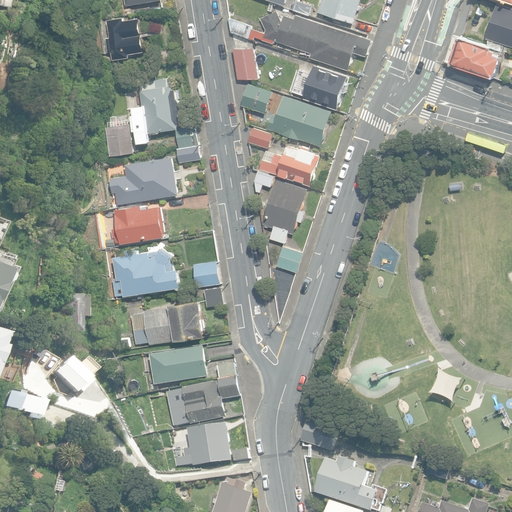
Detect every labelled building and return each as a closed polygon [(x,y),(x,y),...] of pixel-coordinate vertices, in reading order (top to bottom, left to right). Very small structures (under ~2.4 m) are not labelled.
[(294,10),(311,15),(314,6),(298,1),(298,0),(294,10)] [(324,0),(320,12),(355,23),(359,10),(360,10),(362,6),(361,6),(362,0),(324,0)] [(487,37),(511,45),(511,7),(498,3),(487,37)] [(267,29),(266,33),(264,39),(264,40),(275,44),(276,41),(313,53),(311,57),(350,70),(356,52),(368,56),(369,55),(376,57),(381,43),(374,41),(374,40),(297,14),(296,19),(285,15),(283,22),(278,11),(262,19),(267,29)] [(113,52),(115,60),(132,57),(132,53),(148,51),(145,32),(142,17),(126,20),(126,18),(126,17),(108,20),(111,37),(107,38),(110,53),(113,52)] [(233,32),(250,38),(253,29),(254,26),(230,18),(233,32)] [(266,33),(253,29),(250,38),(255,39),(256,37),(264,39),(266,33)] [(453,62),(498,78),(508,52),(511,52),(511,50),(509,45),(490,39),(488,45),(462,36),(453,62)] [(240,78),(259,79),(255,49),(236,49),(240,78)] [(305,99),(339,109),(350,75),(316,65),(314,72),(299,68),(291,92),(306,96),(305,99)] [(152,133),(153,134),(161,132),(161,131),(181,129),(180,124),(183,124),(182,114),(183,110),(183,102),(179,99),(179,89),(175,89),(175,84),(173,85),(172,78),(157,79),(157,87),(142,90),(146,116),(137,117),(139,133),(152,133)] [(243,105),(267,113),(275,91),(251,83),(243,105)] [(301,138),(323,145),(334,110),(286,95),(279,115),(274,113),(269,128),(284,133),(284,134),(300,139),(301,138)] [(107,127),(112,155),(140,151),(137,135),(135,135),(133,123),(107,127)] [(178,131),(181,148),(201,145),(198,127),(178,131)] [(249,139),(268,146),(271,136),(253,130),(249,139)] [(455,142),(442,138),(441,143),(454,147),(455,142)] [(265,158),(261,168),(313,185),(324,154),(320,153),(321,149),(304,144),(303,146),(290,142),(286,154),(277,151),(274,161),(265,158)] [(181,162),(202,159),(200,145),(179,149),(181,162)] [(118,192),(120,204),(181,194),(176,163),(175,156),(164,158),(127,164),(129,175),(112,177),(114,192),(118,192)] [(264,183),(273,186),(276,176),(260,171),(257,181),(262,182),(264,183)] [(272,237),(286,242),(290,231),(295,233),(300,220),(303,221),(306,211),(303,210),(310,189),(279,179),(264,223),(275,227),(272,237)] [(463,181),(451,183),(452,190),(464,188),(463,181)] [(122,241),(122,243),(166,236),(161,205),(144,208),(143,205),(117,209),(120,227),(115,227),(116,233),(114,233),(115,237),(117,237),(118,242),(122,241)] [(278,265),(298,272),(305,252),(285,245),(278,265)] [(116,282),(118,295),(126,294),(127,295),(184,286),(181,268),(180,268),(176,269),(174,257),(176,255),(163,247),(162,249),(141,252),(140,248),(129,249),(130,254),(116,256),(120,277),(117,278),(117,282),(116,282)] [(219,260),(196,264),(200,288),(223,284),(219,260)] [(0,296),(6,283),(9,282),(12,277),(10,274),(11,271),(0,265),(0,296)] [(206,288),(209,307),(227,304),(224,286),(206,288)] [(67,332),(81,332),(82,316),(87,316),(87,296),(81,296),(81,295),(67,294),(67,289),(58,288),(58,306),(50,306),(50,323),(55,323),(55,327),(66,327),(67,332)] [(137,328),(139,342),(152,341),(152,342),(207,335),(203,299),(172,303),(173,306),(146,309),(147,312),(143,313),(145,327),(137,328)] [(0,368),(3,360),(2,360),(7,345),(5,344),(9,332),(0,328),(0,368)] [(119,340),(120,348),(133,346),(131,338),(119,340)] [(152,355),(157,385),(210,377),(205,346),(152,355)] [(219,366),(221,378),(238,375),(236,363),(219,366)] [(220,379),(223,397),(224,397),(224,399),(242,396),(239,376),(220,379)] [(224,397),(223,397),(222,397),(218,381),(185,388),(185,389),(170,392),(176,426),(192,422),(192,424),(228,417),(224,399),(224,397)] [(26,417),(36,419),(37,415),(40,416),(44,401),(8,391),(8,390),(3,406),(4,406),(27,413),(26,417)] [(302,440),(333,451),(340,432),(309,421),(302,440)] [(176,458),(178,466),(194,464),(195,466),(234,460),(229,423),(190,429),(192,448),(185,449),(186,457),(176,458)] [(171,430),(173,438),(184,436),(182,429),(171,430)] [(234,450),(235,461),(251,459),(250,448),(234,450)] [(328,459),(318,493),(375,511),(381,491),(368,487),(372,473),(358,468),(359,463),(343,458),(341,463),(328,459)] [(92,465),(92,464),(92,463),(91,462),(91,461),(90,461),(90,460),(89,460),(88,459),(87,459),(86,459),(85,459),(84,459),(84,460),(83,460),(82,461),(81,462),(81,463),(81,464),(81,465),(81,466),(81,467),(81,468),(82,468),(82,469),(83,469),(83,470),(84,470),(85,470),(86,470),(87,470),(88,470),(89,470),(90,469),(91,468),(91,467),(92,467),(92,466),(92,465)] [(428,473),(447,480),(451,469),(432,463),(428,473)] [(215,511),(248,511),(255,494),(247,490),(249,485),(230,478),(228,484),(225,483),(215,511)] [(488,511),(491,504),(474,498),(470,510),(443,501),(441,508),(424,502),(420,511),(488,511)] [(371,511),(359,508),(359,509),(333,501),(329,511),(371,511)]
